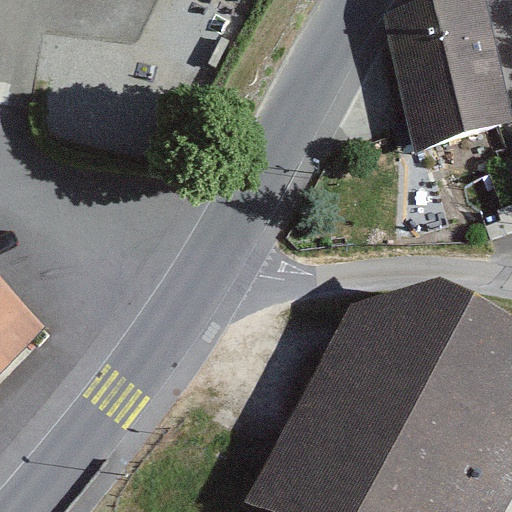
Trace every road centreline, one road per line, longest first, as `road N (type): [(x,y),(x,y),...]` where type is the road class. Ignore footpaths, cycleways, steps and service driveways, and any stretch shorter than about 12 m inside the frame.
road 1 (tertiary): [(21,511),(210,265)]
road 2 (residential): [(511,286),(438,272),(302,282),(210,265)]
road 3 (tertiary): [(210,265),(359,0)]
